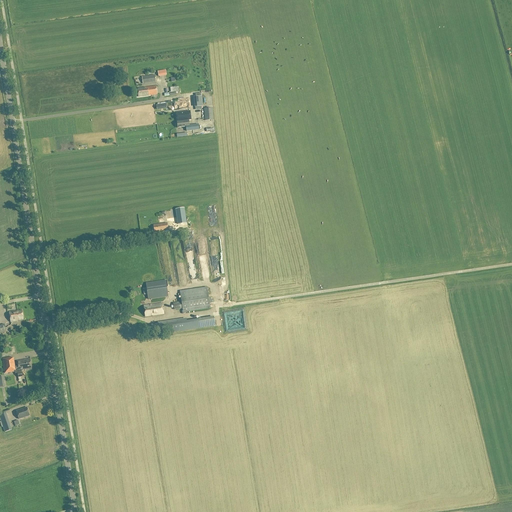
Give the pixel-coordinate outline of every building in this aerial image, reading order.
[(155,82),(155,75),(142,77),(143,84),(155,82)] [(157,95),(156,86),(137,89),(138,97),(157,95)] [(205,121),(213,120),(212,108),(204,109),(205,121)] [(177,121),(191,120),(190,112),(176,113),(177,121)] [(183,122),(177,122),(177,127),(186,127),(186,131),(195,131),(195,132),(197,132),(197,130),(199,130),(198,124),(189,125),(189,121),(183,122)] [(184,208),(176,209),(178,224),(186,223),(184,208)] [(168,230),(167,223),(154,226),(155,232),(168,230)] [(163,250),(168,273),(173,272),(168,249),(163,250)] [(166,281),(146,284),(148,299),(168,296),(166,281)] [(173,304),(174,310),(182,309),(183,311),(209,308),(207,288),(180,292),(181,303),(173,304)] [(144,306),(145,317),(163,315),(162,304),(144,306)] [(10,322),(23,320),(22,310),(9,313),(10,322)] [(235,319),(231,319),(231,312),(227,312),(227,328),(232,328),(231,325),(235,325),(235,319)] [(213,317),(178,323),(177,320),(167,322),(168,331),(168,333),(214,326),(213,317)] [(168,331),(167,322),(158,323),(158,324),(151,325),(152,334),(154,333),(168,331)] [(12,357),(2,359),(5,373),(14,372),(12,357)] [(16,366),(16,363),(13,364),(14,372),(17,371),(18,377),(22,377),(21,370),(32,369),(31,364),(27,365),(27,364),(24,365),(16,366)] [(19,420),(30,416),(27,408),(16,411),(19,420)] [(6,413),(0,414),(0,417),(5,432),(12,430),(6,413)]
